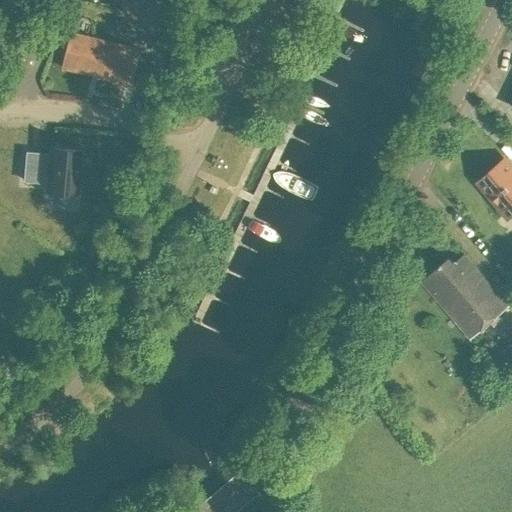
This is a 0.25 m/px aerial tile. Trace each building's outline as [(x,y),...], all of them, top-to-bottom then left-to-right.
[(70,35),(62,69),(131,84),(138,49),(70,35)] [(27,153),(24,181),(48,183),(47,192),(76,195),(80,151),(52,148),(51,155),(27,153)] [(511,170),(505,162),(480,182),(509,216),(511,213),(511,170)] [(470,340),(508,307),(464,255),(453,264),(448,258),(421,282),(470,340)] [(510,363),(511,365),(511,343),(501,351),(510,363)] [(510,363),(501,351),(489,360),(498,372),(510,363)]
